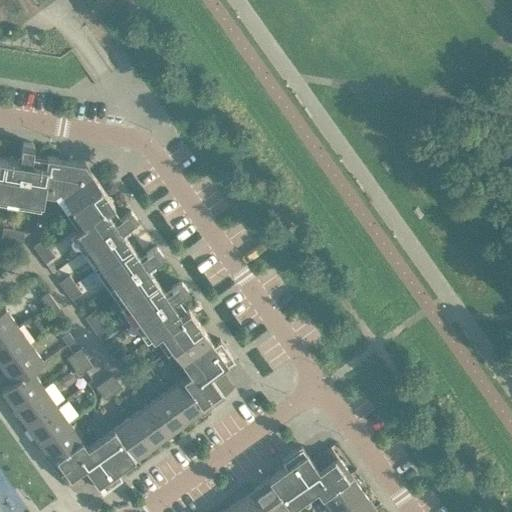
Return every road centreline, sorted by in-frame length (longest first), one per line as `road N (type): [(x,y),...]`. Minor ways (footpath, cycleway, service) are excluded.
road 1 (residential): [(320,391),(150,147),(135,137),(0,112)]
road 2 (residential): [(142,511),(320,391)]
road 3 (residential): [(411,511),(320,391)]
